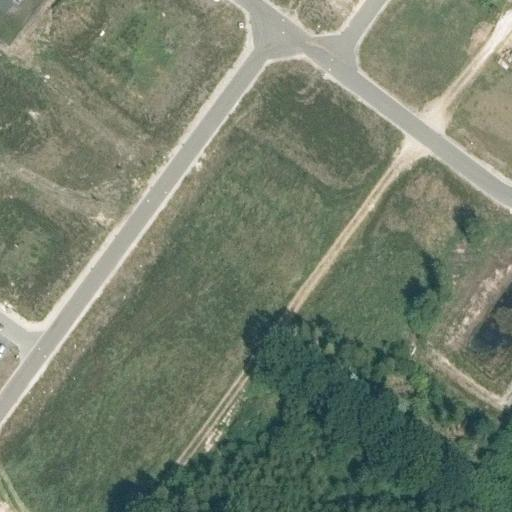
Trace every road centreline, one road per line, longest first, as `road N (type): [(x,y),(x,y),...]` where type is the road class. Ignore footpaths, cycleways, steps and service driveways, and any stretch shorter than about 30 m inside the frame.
road 1 (track): [(427,132),(144,511)]
road 2 (residential): [(281,25),(37,354)]
road 3 (residential): [(511,195),(334,55)]
